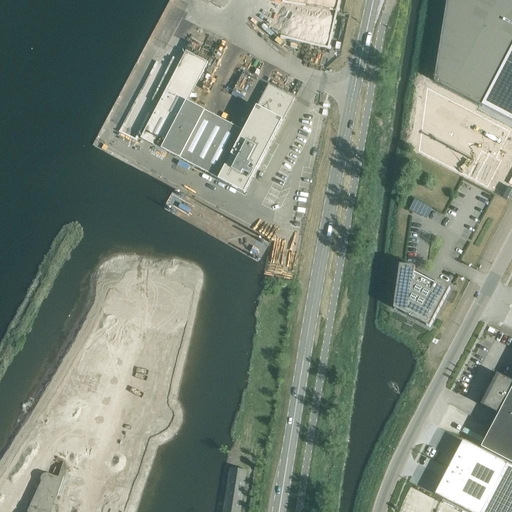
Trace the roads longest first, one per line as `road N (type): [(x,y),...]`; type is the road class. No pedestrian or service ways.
road 1 (primary): [(279,511),(373,0)]
road 2 (unclassified): [(300,511),(392,0)]
road 3 (unclassified): [(379,511),(511,245)]
road 4 (unknown): [(318,70),(261,186)]
road 5 (unknown): [(318,70),(238,28),(244,0)]
